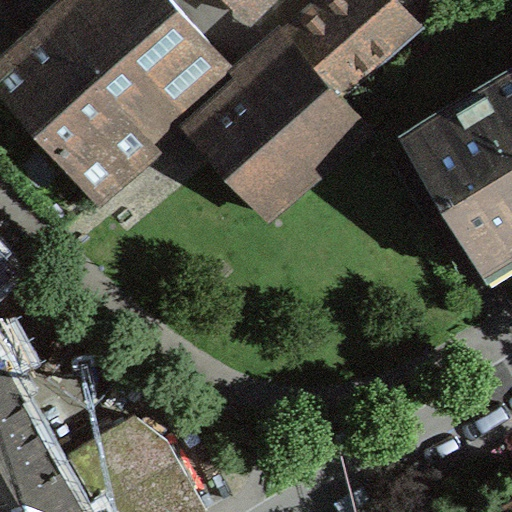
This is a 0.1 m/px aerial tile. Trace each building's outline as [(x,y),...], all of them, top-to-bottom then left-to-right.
[(69,0),(27,38),(0,61),(0,87),(98,197),(185,122),(265,211),(367,121),(342,94),(290,36),(235,86),(216,65),(225,58),(173,0),(69,0)] [(261,0),(231,0),(245,13),(249,13),(261,0)] [(290,36),(342,94),(420,25),(398,0),(323,0),(286,32),(290,36)] [(511,70),(399,136),(485,285),(511,268),(511,70)] [(27,242),(27,241),(0,210),(0,249),(5,256),(8,259),(27,242)] [(0,511),(198,511),(206,508),(166,437),(137,415),(56,461),(0,361),(0,511)] [(511,511),(511,498),(496,508),(498,511),(511,511)]
